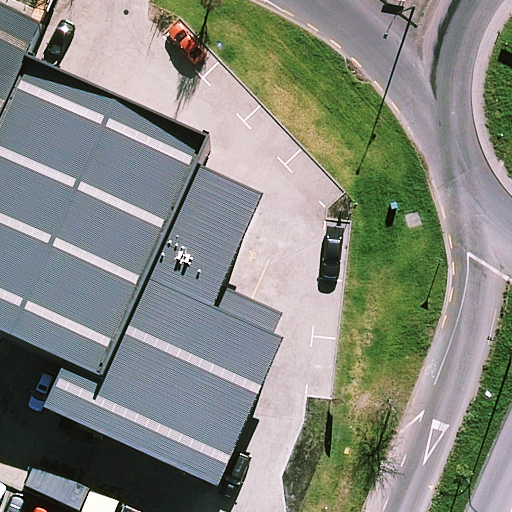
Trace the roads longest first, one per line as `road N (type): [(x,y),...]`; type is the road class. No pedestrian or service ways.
road 1 (secondary): [(411,511),(478,342),(499,232)]
road 2 (secondary): [(499,232),(471,201),(444,149),(435,92),(452,17)]
